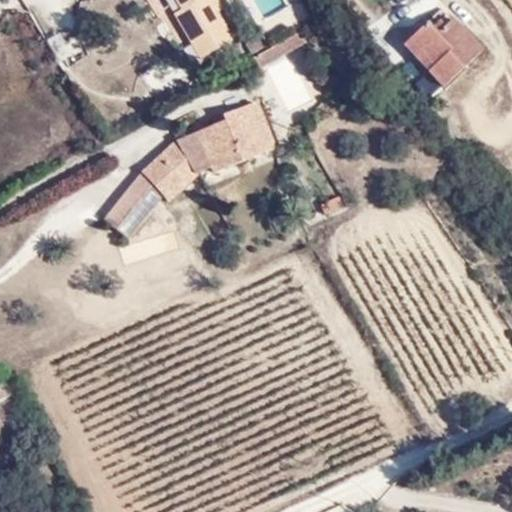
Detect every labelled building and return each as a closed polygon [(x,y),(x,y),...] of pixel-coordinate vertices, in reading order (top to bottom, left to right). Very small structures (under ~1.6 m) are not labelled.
[(180,0),(183,3),(174,9),(202,52),(237,31),(221,3),(225,0),(180,0)] [(421,55),(427,62),(469,29),(453,9),(437,21),(429,13),(412,27),(430,49),(421,55)] [(430,49),(412,27),(408,31),(403,34),(421,55),(430,49)] [(481,44),(469,29),(427,62),(439,77),(481,44)] [(213,166),(275,140),(256,94),(222,106),(224,112),(197,123),(177,131),(199,162),(210,158),(213,166)] [(169,193),(200,163),(199,162),(177,131),(143,160),(105,208),(132,230),(154,200),(144,188),(154,179),(169,193)] [(314,208),(321,222),(342,213),(334,199),(314,208)] [(0,417),(4,415),(20,406),(4,377),(0,379),(0,417)] [(4,415),(0,417),(0,443),(16,434),(4,415)]
